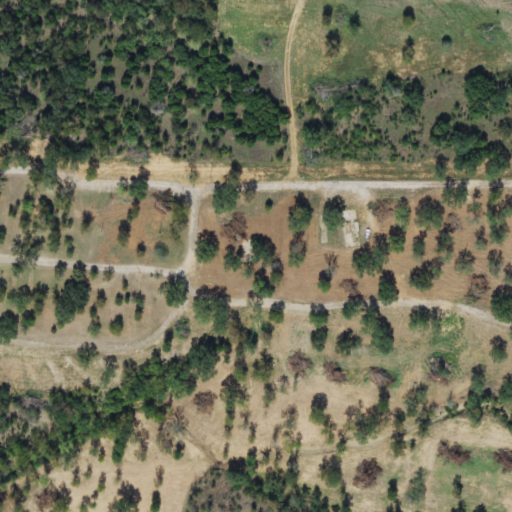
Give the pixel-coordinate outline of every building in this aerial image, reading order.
[(0,226),(0,214),(5,198),(15,200),(6,228),(0,226)] [(167,230),(158,230),(158,198),(167,198),(167,230)] [(470,210),(462,243),(450,241),(458,208),(470,210)] [(321,244),(310,244),(310,212),(321,212),(321,244)] [(123,241),(171,241),(171,250),(123,250),(123,241)] [(343,289),(343,255),(353,255),(353,289),(343,289)] [(0,304),(10,304),(10,313),(0,313),(0,304)]
